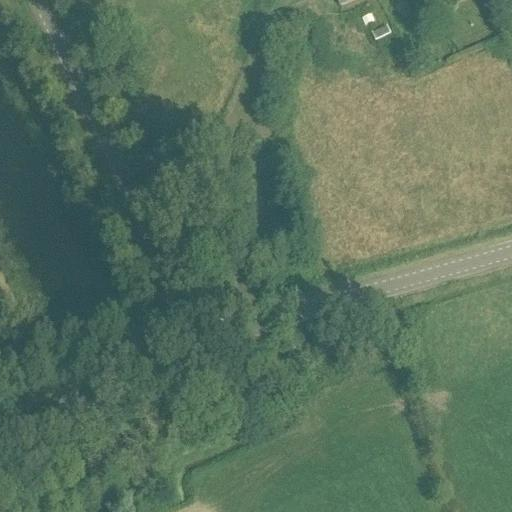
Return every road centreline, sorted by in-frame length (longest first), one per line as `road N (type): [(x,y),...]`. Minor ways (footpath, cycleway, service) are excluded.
road 1 (tertiary): [(196,343),(30,0)]
road 2 (tertiary): [(511,258),(196,343)]
road 3 (track): [(249,326),(324,431),(216,490),(203,511)]
road 4 (tertiary): [(0,441),(196,343)]
